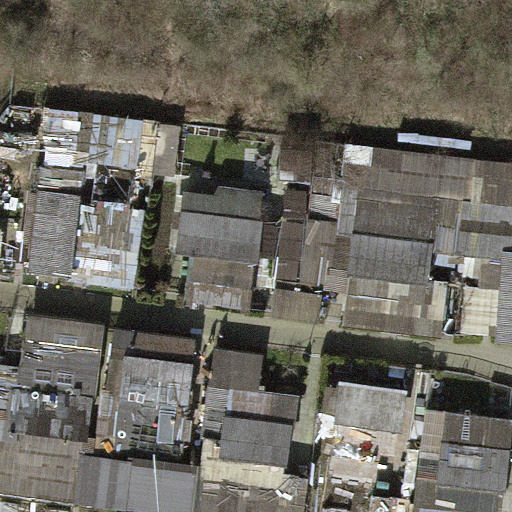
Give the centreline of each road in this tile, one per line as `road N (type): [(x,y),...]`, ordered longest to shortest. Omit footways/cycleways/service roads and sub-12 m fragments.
road 1 (track): [(511,367),(0,296)]
road 2 (track): [(511,137),(0,84)]
